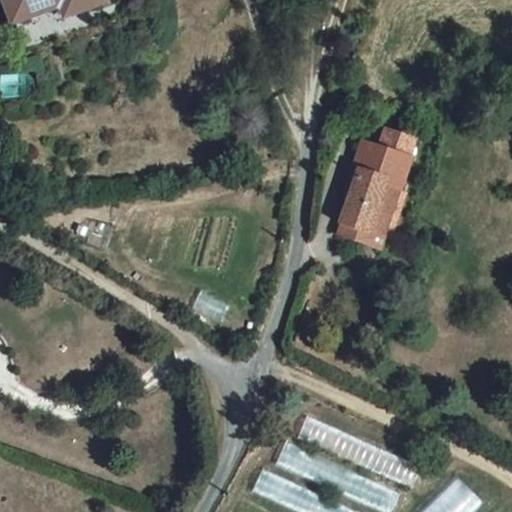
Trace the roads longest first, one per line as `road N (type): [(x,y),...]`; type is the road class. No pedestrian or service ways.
road 1 (track): [(511,477),(288,376),(240,379),(161,319),(0,226)]
road 2 (unclassified): [(204,511),(288,308),(309,134)]
road 3 (track): [(309,134),(348,0)]
road 4 (track): [(309,134),(308,0)]
